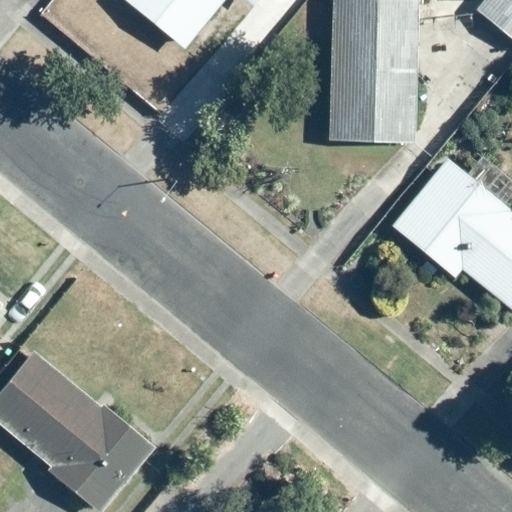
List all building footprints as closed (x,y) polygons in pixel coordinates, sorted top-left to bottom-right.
[(256,0),(122,0),(183,48),(221,0),(247,0),(253,4),(256,0)] [(417,0),(328,0),(324,141),(414,143),(417,0)] [(511,0),(479,0),(473,9),(511,39),(511,0)] [(511,215),(444,159),(389,225),(452,278),(459,269),(511,313),(511,215)] [(0,389),(0,426),(48,469),(44,473),(89,511),(99,511),(158,445),(150,437),(108,402),(97,414),(30,355),(0,389)]
